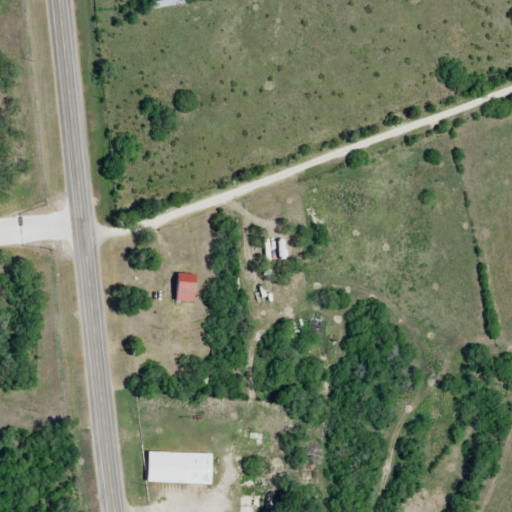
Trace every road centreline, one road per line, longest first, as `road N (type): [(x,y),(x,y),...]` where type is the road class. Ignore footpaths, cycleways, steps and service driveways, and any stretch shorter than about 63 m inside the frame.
road 1 (secondary): [(112,511),(59,0)]
road 2 (residential): [(82,204),(222,165),(511,59)]
